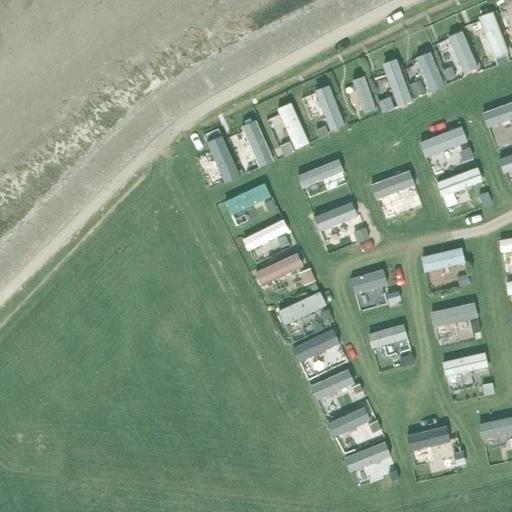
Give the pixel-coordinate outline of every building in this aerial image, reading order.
[(511,0),(500,0),(511,35),(511,0)] [(504,54),(493,59),(495,66),(507,61),(504,54)] [(443,71),(447,81),(455,77),(452,68),(443,71)] [(353,76),(333,83),(339,102),(347,100),(351,112),(364,107),(353,76)] [(424,93),(419,81),(410,85),(415,97),(424,93)] [(309,98),(297,101),(304,123),(315,120),(309,98)] [(471,111),(479,129),(510,117),(502,98),(471,111)] [(382,114),(389,111),(386,100),(378,102),(382,114)] [(218,130),(224,160),(216,162),(217,167),(258,157),(251,123),(218,130)] [(411,151),(455,138),(451,125),(407,137),(411,151)] [(315,130),(319,138),(328,135),(324,126),(315,130)] [(352,164),(391,148),(385,133),(346,148),(352,164)] [(205,144),(184,154),(197,183),(218,174),(205,144)] [(281,147),(285,156),(293,152),(289,144),(281,147)] [(469,150),(459,154),(462,161),(472,157),(469,150)] [(364,194),(392,183),(387,170),(359,181),(364,194)] [(462,174),(429,177),(431,202),(464,199),(462,174)] [(250,181),(212,199),(219,213),(257,195),(250,181)] [(486,193),(478,196),(482,208),(491,205),(486,193)] [(263,204),(267,212),(275,208),(271,200),(263,204)] [(360,226),(356,215),(346,219),(350,230),(360,226)] [(272,217),(228,236),(234,249),(277,230),(272,217)] [(362,227),(351,232),(356,243),(367,239),(362,227)] [(511,233),(487,234),(487,248),(511,247),(511,233)] [(280,248),(288,244),(284,236),(276,240),(280,248)] [(408,254),(412,270),(453,259),(449,243),(408,254)] [(511,249),(491,252),(494,273),(511,270),(511,249)] [(242,267),(249,283),(291,266),(284,250),(242,267)] [(299,274),(303,285),(314,281),(309,270),(299,274)] [(465,273),(456,275),(459,287),(468,285),(465,273)] [(511,275),(494,279),(496,294),(511,291),(511,275)] [(307,290),(267,307),(278,332),(283,329),(279,319),(313,304),(307,290)] [(397,291),(385,295),(388,303),(399,300),(397,291)] [(511,296),(500,298),(502,317),(511,315),(511,296)] [(422,327),(466,315),(462,299),(418,311),(422,327)] [(329,310),(320,314),(323,322),(333,318),(329,310)] [(477,320),(468,322),(471,334),(479,332),(477,320)] [(366,356),(399,348),(394,327),(361,335),(366,356)] [(317,328),(281,344),(286,357),(323,341),(317,328)] [(402,366),(414,363),(411,354),(399,358),(402,366)] [(312,398),(335,387),(329,373),(305,383),(312,398)] [(489,383),(479,385),(480,396),(491,393),(489,383)] [(358,384),(350,387),(354,396),(361,393),(358,384)] [(356,401),(329,414),(338,434),(365,422),(356,401)] [(420,470),(442,464),(431,419),(405,426),(408,436),(397,439),(402,459),(416,455),(420,470)] [(375,421),(366,425),(371,434),(379,430),(375,421)] [(335,451),(343,477),(380,465),(372,439),(335,451)] [(453,457),(456,466),(465,464),(462,454),(453,457)] [(378,492),(388,490),(385,471),(374,473),(378,492)] [(395,471),(387,474),(390,482),(398,479),(395,471)]
